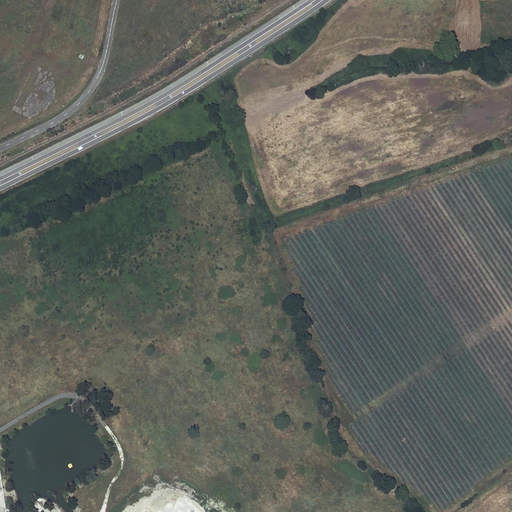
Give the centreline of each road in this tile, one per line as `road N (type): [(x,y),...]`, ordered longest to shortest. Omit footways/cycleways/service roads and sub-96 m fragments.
road 1 (secondary): [(0,188),(157,109),(326,0)]
road 2 (secondary): [(312,0),(124,117),(0,178)]
road 3 (track): [(511,145),(277,234)]
road 4 (unknown): [(0,431),(47,402),(81,402),(122,455),(103,511)]
